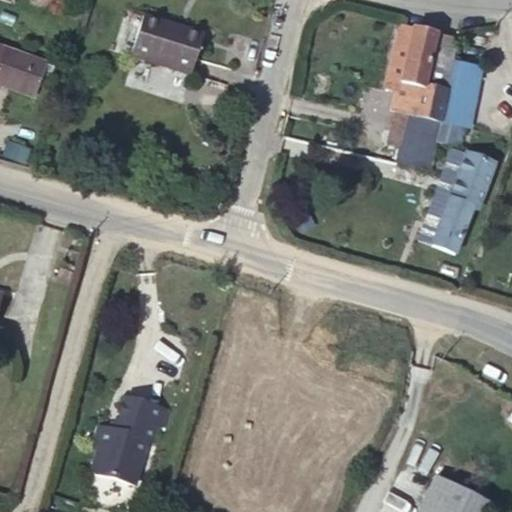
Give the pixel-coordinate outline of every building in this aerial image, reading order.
[(190,75),(203,35),(143,16),(130,56),(190,75)] [(398,92),(413,30),(397,26),(383,89),(398,92)] [(456,39),(413,30),(398,92),(394,111),(438,124),(456,39)] [(44,64),(0,48),(0,86),(32,97),(37,85),(38,86),(39,84),(37,83),(40,74),(44,64)] [(478,68),(451,63),(439,123),(466,128),(478,68)] [(52,67),(44,64),(40,74),(48,77),(52,67)] [(398,92),(394,91),(389,110),(394,111),(398,92)] [(394,111),(390,129),(434,143),(438,124),(394,111)] [(398,147),(394,163),(428,172),(434,143),(390,129),(386,144),(398,147)] [(29,151),(9,144),(4,157),(24,164),(29,151)] [(431,246),(466,154),(451,149),(416,240),(431,246)] [(494,166),(466,154),(431,246),(453,254),(472,209),(476,211),(494,166)] [(73,272),(81,253),(67,248),(60,268),(73,272)] [(74,273),(59,268),(55,280),(69,286),(74,273)] [(162,426),(166,410),(123,399),(114,434),(108,433),(106,429),(98,427),(93,446),(97,447),(91,469),(95,475),(134,486),(146,441),(151,442),(156,425),(162,426)] [(484,511),(489,504),(436,478),(418,511),(484,511)]
